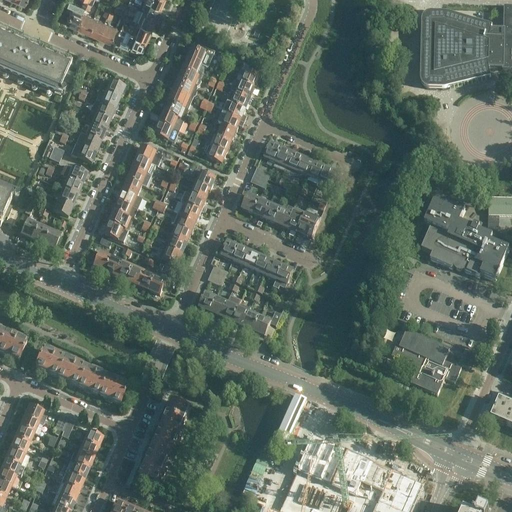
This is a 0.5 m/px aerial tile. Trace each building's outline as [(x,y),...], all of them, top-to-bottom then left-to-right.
[(159,12),(161,7),(147,1),(142,11),(142,12),(156,17),(159,12)] [(77,27),(83,14),(82,14),(84,9),(80,7),(69,2),(67,7),(71,9),(65,23),(67,23),(67,24),(71,26),(71,25),(77,27)] [(153,23),(156,17),(142,12),(142,11),(137,9),(133,20),(137,22),(138,22),(152,28),(154,24),(153,23)] [(511,9),(504,10),(504,11),(505,11),(505,21),(504,21),(505,21),(505,31),(504,31),(504,32),(505,32),(504,42),(504,43),(504,53),(503,53),(503,56),(502,72),(511,72),(511,9)] [(87,33),(93,18),(83,14),(77,27),(82,30),(82,31),(87,33)] [(199,15),(196,23),(203,26),(206,18),(199,15)] [(504,53),(504,43),(504,42),(505,32),(504,32),(499,32),(491,32),(492,29),(491,28),(491,29),(449,17),(449,16),(447,15),(446,15),(444,15),(443,15),(443,16),(438,16),(438,15),(437,15),(432,15),(431,15),(430,15),(429,15),(428,15),(427,15),(427,16),(426,16),(426,17),(425,17),(424,18),(424,19),(423,19),(423,20),(422,21),(422,22),(422,23),(422,24),(422,28),(423,28),(421,77),(420,81),(420,82),(421,82),(421,83),(421,84),(421,85),(422,86),(422,87),(423,87),(423,88),(424,88),(424,89),(425,89),(426,89),(426,90),(427,90),(428,90),(429,90),(429,91),(430,91),(436,91),(436,90),(437,90),(437,89),(441,89),(441,90),(441,91),(442,91),(444,91),(445,91),(450,90),(449,89),(489,79),(490,80),(491,80),(489,71),(502,72),(503,56),(503,53),(504,53)] [(98,37),(104,23),(93,18),(87,33),(92,35),(92,34),(98,37)] [(150,33),(152,28),(138,22),(137,22),(133,34),(146,40),(149,33),(150,33)] [(115,28),(104,23),(98,37),(104,39),(103,40),(107,41),(108,41),(109,42),(115,28)] [(0,228),(4,220),(6,216),(5,216),(7,212),(8,212),(8,211),(8,209),(9,210),(9,208),(12,200),(7,197),(5,199),(3,198),(3,196),(0,194),(0,67),(7,70),(8,68),(11,69),(10,72),(21,76),(22,74),(25,76),(25,78),(35,82),(36,81),(39,82),(39,84),(50,89),(51,87),(54,88),(53,90),(59,93),(72,64),(63,60),(63,59),(64,59),(64,58),(52,53),(51,53),(52,54),(51,55),(34,48),(35,46),(23,40),(23,41),(22,43),(5,35),(6,34),(7,34),(7,33),(0,30),(0,228)] [(144,45),(146,40),(133,34),(128,44),(142,50),(143,48),(143,49),(145,45),(144,45)] [(194,45),(192,49),(192,50),(187,61),(201,67),(208,70),(215,54),(194,45)] [(199,73),(201,67),(187,61),(183,71),(202,80),(204,75),(199,73)] [(202,80),(183,71),(182,72),(183,72),(181,76),(179,75),(176,81),(192,88),(198,90),(199,88),(200,88),(202,84),(201,82),(202,80)] [(244,78),(241,84),(255,90),(260,80),(260,79),(241,71),(239,76),(244,78)] [(104,81),(100,92),(120,101),(124,90),(125,90),(104,81)] [(192,88),(176,81),(173,88),(175,88),(173,93),(193,101),(193,100),(195,99),(197,96),(196,94),(198,90),(192,88)] [(255,90),(241,84),(236,82),(234,83),(231,90),(232,92),(232,93),(251,101),(255,90)] [(115,111),(120,101),(100,92),(95,104),(114,113),(115,112),(115,111)] [(188,113),(193,101),(173,93),(168,104),(182,110),(182,111),(188,113)] [(250,101),(251,101),(232,93),(227,104),(232,106),(245,112),(250,101)] [(110,123),(114,113),(95,104),(90,115),(110,123)] [(182,111),(182,110),(168,104),(164,114),(164,115),(178,121),(178,120),(182,111)] [(243,118),(245,112),(232,106),(227,104),(223,115),(241,123),(244,124),(247,119),(243,118)] [(75,116),(70,113),(64,110),(62,115),(67,117),(73,120),(75,116)] [(244,124),(241,123),(223,115),(222,114),(217,125),(222,127),(222,128),(236,134),(239,127),(242,129),(244,124)] [(73,120),(67,117),(62,115),(60,118),(72,123),(73,120)] [(106,133),(110,123),(90,115),(86,125),(91,127),(91,128),(106,133)] [(184,123),(178,121),(164,115),(159,126),(173,132),(179,134),(184,123)] [(169,142),(173,132),(159,126),(155,136),(154,136),(154,137),(168,143),(169,142)] [(105,134),(106,133),(91,128),(87,139),(101,145),(105,134)] [(232,144),(236,134),(222,128),(218,138),(217,138),(232,144)] [(232,145),(232,144),(217,138),(214,137),(209,148),(227,155),(231,144),(232,145)] [(96,155),(101,145),(87,139),(82,149),(96,155)] [(275,164),(281,150),(271,146),(271,145),(264,160),(265,160),(275,164)] [(96,155),(82,149),(76,146),(71,157),(91,166),(92,166),(91,166),(96,155)] [(222,166),(227,155),(209,148),(206,155),(210,156),(208,159),(208,160),(222,166)] [(59,165),(64,153),(54,149),(49,160),(59,165)] [(142,149),(137,160),(151,166),(156,155),(142,149)] [(286,169),(293,155),(292,155),(281,150),(275,164),(286,169)] [(296,176),(303,160),(293,155),(286,169),(284,175),(296,176)] [(156,168),(151,166),(137,160),(133,170),(132,171),(146,177),(151,179),(156,168)] [(308,179),(314,164),(303,160),(296,176),(302,177),(302,176),(308,178),(308,179)] [(319,183),(325,169),(314,165),(315,164),(314,164),(308,179),(309,179),(319,183)] [(90,177),(87,176),(67,167),(63,178),(68,181),(82,187),(85,181),(88,182),(90,177)] [(336,174),(325,169),(319,183),(330,188),(336,174)] [(264,180),(267,174),(257,170),(257,171),(255,175),(255,176),(264,180)] [(142,188),(146,177),(132,171),(128,182),(142,188)] [(201,175),(197,186),(211,192),(215,181),(216,181),(201,174),(201,175)] [(34,178),(29,190),(30,190),(36,193),(37,193),(42,182),(37,180),(35,179),(34,178)] [(260,188),(263,183),(253,178),(253,179),(251,184),(251,183),(251,184),(260,188)] [(78,197),(82,187),(68,181),(63,191),(77,198),(78,198),(78,197)] [(137,198),(142,188),(128,182),(123,192),(137,198)] [(441,192),(441,184),(431,184),(425,183),(421,194),(428,196),(430,192),(441,192)] [(206,202),(211,192),(197,186),(192,196),(192,197),(206,203),(206,202)] [(30,190),(24,203),(29,205),(31,206),(37,193),(36,193),(30,190)] [(77,198),(63,191),(63,192),(59,202),(73,209),(77,198)] [(138,198),(137,198),(123,192),(123,193),(118,203),(132,209),(138,212),(143,201),(137,198),(138,198)] [(201,213),(206,203),(192,197),(187,207),(201,213)] [(254,216),(260,202),(249,197),(248,197),(242,211),(243,211),(254,216)] [(462,231),(460,231),(458,230),(465,212),(436,199),(425,226),(431,229),(421,251),(432,256),(430,261),(453,271),(454,269),(454,270),(455,271),(456,273),(458,273),(459,274),(461,274),(463,274),(464,273),(479,280),(481,277),(495,283),(509,251),(488,242),(486,241),(485,239),(483,238),(481,237),(479,236),(477,235),(479,231),(474,229),(473,233),(471,232),(469,232),(466,231),(464,231),(462,231)] [(505,241),(505,240),(506,236),(499,233),(499,218),(511,218),(511,201),(489,201),(489,200),(488,233),(496,234),(496,237),(505,241)] [(68,219),(73,209),(59,202),(54,213),(68,220),(68,219)] [(264,221),(270,206),(260,202),(254,216),(264,220),(264,221)] [(138,212),(132,209),(118,203),(114,214),(133,222),(138,212)] [(25,215),(30,217),(34,207),(31,206),(29,205),(25,215)] [(201,213),(187,207),(183,205),(178,216),(197,224),(201,213)] [(275,225),(281,211),(270,206),(271,206),(270,206),(264,221),(275,225)] [(45,212),(41,210),(36,208),(34,214),(39,216),(43,218),(45,212)] [(286,230),(292,216),(292,215),(291,216),(281,211),(275,225),(285,230),(286,230)] [(128,233),(133,222),(114,214),(114,213),(113,214),(114,214),(109,225),(123,231),(128,233)] [(197,225),(197,224),(178,216),(173,227),(178,229),(192,235),(197,225)] [(296,234),(302,220),(292,216),(286,230),(296,234)] [(313,225),(302,220),(296,234),(307,239),(308,240),(314,225),(313,225)] [(32,242),(38,227),(28,223),(27,222),(21,237),(22,237),(32,241),(32,242)] [(128,233),(123,231),(109,225),(105,235),(104,235),(104,236),(124,244),(128,233)] [(43,246),(49,232),(39,228),(39,227),(38,227),(32,242),(33,241),(43,246)] [(187,246),(192,235),(178,229),(173,240),(173,239),(173,240),(187,246),(188,246),(187,246)] [(60,237),(49,232),(43,246),(54,251),(60,237)] [(187,246),(173,240),(169,238),(164,248),(169,250),(183,256),(187,246)] [(112,245),(102,240),(100,246),(110,250),(112,245)] [(233,262),(238,249),(229,244),(228,244),(222,258),(233,262)] [(183,256),(169,250),(164,248),(159,260),(178,268),(178,267),(183,256)] [(244,267),(250,253),(249,253),(238,249),(233,262),(243,267),(244,267)] [(255,272),(261,258),(250,254),(250,253),(244,267),(244,268),(244,267),(255,272)] [(106,274),(112,260),(101,255),(101,254),(95,269),(106,274)] [(265,277),(271,263),(261,258),(255,272),(265,277)] [(117,278),(123,265),(123,264),(122,264),(112,260),(106,274),(116,278),(117,278)] [(276,282),(282,268),(272,263),(271,263),(265,277),(266,277),(276,282)] [(127,283),(133,269),(123,265),(117,278),(127,283)] [(221,278),(224,273),(214,268),(212,274),(221,278)] [(293,272),(282,268),(276,282),(282,284),(281,288),(286,290),(287,287),(294,272),(293,272)] [(138,288),(144,273),(144,274),(133,269),(127,283),(138,287),(138,288)] [(155,278),(155,279),(149,292),(160,297),(159,297),(160,297),(169,277),(158,272),(155,278)] [(155,279),(155,278),(145,274),(144,273),(138,288),(149,292),(155,279)] [(208,283),(211,284),(218,287),(220,281),(211,277),(208,283)] [(211,314),(217,300),(206,295),(199,309),(200,310),(200,309),(211,314)] [(221,319),(228,304),(227,304),(217,300),(211,314),(221,319)] [(232,324),(238,309),(228,305),(228,304),(221,319),(222,319),(232,324)] [(243,328),(249,314),(251,310),(240,306),(238,309),(232,324),(243,328)] [(254,333),(260,319),(249,314),(243,328),(243,329),(243,328),(254,333)] [(266,321),(260,319),(254,333),(264,337),(264,338),(265,338),(270,326),(276,328),(281,317),(275,314),(273,320),(267,318),(266,321)] [(418,369),(411,386),(437,398),(445,381),(455,385),(461,370),(451,365),(450,367),(448,366),(444,364),(450,351),(407,332),(399,349),(396,347),(392,358),(418,369)] [(10,338),(5,336),(0,347),(0,354),(6,357),(4,358),(5,359),(6,358),(9,359),(9,360),(10,360),(10,359),(19,362),(26,345),(21,342),(21,341),(11,337),(11,336),(10,338)] [(57,379),(64,361),(59,359),(60,358),(59,358),(49,354),(49,353),(48,355),(43,352),(35,370),(44,373),(43,375),(44,374),(47,376),(47,377),(48,377),(48,375),(57,379)] [(77,388),(85,371),(80,368),(80,367),(70,363),(70,362),(69,364),(64,361),(57,379),(65,382),(63,384),(64,384),(65,383),(68,385),(68,386),(69,386),(69,384),(77,388)] [(98,397),(106,380),(101,377),(101,376),(91,372),(91,371),(90,373),(85,371),(77,388),(86,391),(84,393),(85,394),(86,393),(89,394),(89,395),(90,395),(90,393),(98,397)] [(111,382),(106,380),(98,397),(107,401),(105,402),(106,403),(107,402),(110,403),(110,404),(111,405),(111,403),(120,407),(127,389),(122,387),(122,385),(112,381),(111,382)] [(511,408),(509,407),(506,405),(506,406),(501,404),(501,403),(499,402),(491,421),(511,430),(511,408)] [(173,403),(167,416),(185,424),(191,411),(186,409),(185,411),(182,410),(183,407),(180,406),(181,405),(180,405),(180,406),(178,405),(178,404),(177,404),(177,405),(173,403)] [(29,408),(25,418),(39,425),(43,414),(29,408)] [(183,428),(185,424),(167,416),(164,424),(163,423),(162,423),(163,424),(161,427),(160,427),(160,428),(162,428),(158,437),(176,444),(178,439),(179,439),(180,439),(179,439),(184,429),(183,428)] [(39,425),(25,418),(20,429),(34,435),(38,437),(43,427),(39,425)] [(60,418),(55,429),(61,432),(66,420),(60,418)] [(67,440),(73,427),(74,424),(68,422),(62,438),(67,440)] [(29,446),(34,435),(20,429),(15,440),(21,443),(29,446)] [(80,443),(84,444),(98,451),(102,440),(85,432),(80,443)] [(174,449),(176,444),(158,437),(155,445),(153,444),(154,445),(152,448),(151,448),(151,449),(153,449),(149,457),(167,465),(169,460),(170,460),(171,460),(170,460),(174,450),(175,450),(174,449)] [(25,457),(29,446),(21,443),(15,440),(11,450),(25,457)] [(313,440),(281,511),(413,511),(424,489),(313,440)] [(93,461),(98,451),(84,444),(79,455),(93,461)] [(29,459),(25,457),(11,450),(6,461),(25,469),(29,459)] [(88,472),(93,461),(79,455),(74,453),(70,464),(74,466),(88,472)] [(165,470),(167,465),(149,457),(146,466),(144,465),(144,466),(143,469),(142,469),(142,470),(144,470),(140,479),(157,487),(160,481),(161,482),(161,481),(165,471),(166,471),(165,470)] [(20,480),(25,469),(6,461),(1,472),(20,480)] [(70,464),(65,474),(70,476),(84,483),(88,472),(74,466),(70,464)] [(20,480),(1,472),(0,474),(0,483),(11,489),(15,491),(20,480)] [(79,493),(84,483),(70,476),(65,474),(60,485),(79,493)] [(11,489),(0,483),(0,496),(6,499),(11,489)] [(75,504),(79,493),(60,485),(56,496),(75,504)] [(64,511),(71,511),(75,504),(56,496),(51,506),(56,508),(64,511)] [(124,511),(127,507),(116,503),(112,511),(124,511)]
